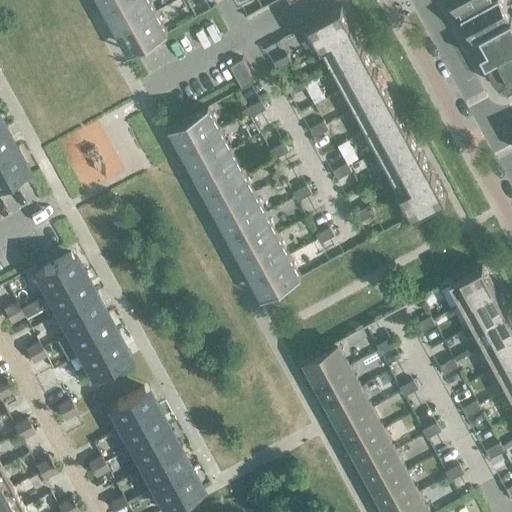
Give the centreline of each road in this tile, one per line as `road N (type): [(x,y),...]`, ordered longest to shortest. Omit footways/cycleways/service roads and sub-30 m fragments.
road 1 (residential): [(309,0),(158,84)]
road 2 (residential): [(491,131),(418,0)]
